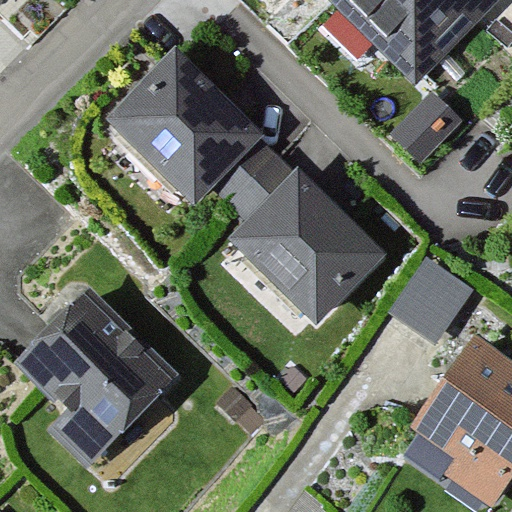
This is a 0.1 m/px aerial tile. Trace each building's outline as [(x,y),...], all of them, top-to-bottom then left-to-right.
[(0,0),(0,13),(13,0),(0,0)] [(506,0),(505,0),(327,0),(418,89),(506,0)] [(393,265),(177,56),(102,133),(191,219),(221,188),(260,226),(230,257),(318,342),(393,265)] [(437,268),(400,321),(441,349),(477,296),(437,268)] [(183,385),(93,301),(32,366),(122,450),(183,385)] [(511,376),(482,358),(431,437),(511,489),(511,376)]
